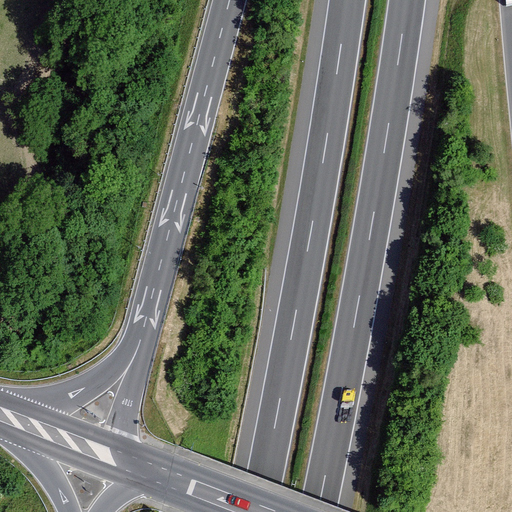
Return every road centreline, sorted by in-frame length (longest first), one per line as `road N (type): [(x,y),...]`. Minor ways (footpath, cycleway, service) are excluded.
road 1 (motorway): [(347,0),(257,511)]
road 2 (motorway): [(318,511),(406,0)]
road 3 (motorway): [(229,0),(140,340)]
road 4 (motorway): [(140,340),(108,373),(22,423)]
road 5 (motorway): [(140,340),(115,458)]
